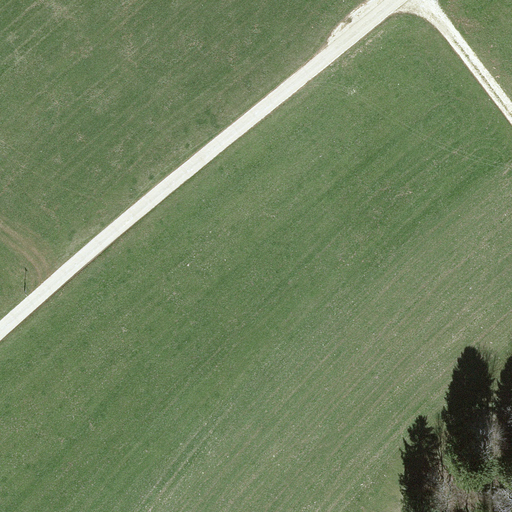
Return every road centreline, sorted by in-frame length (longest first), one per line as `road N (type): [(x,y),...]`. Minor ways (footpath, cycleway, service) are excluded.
road 1 (unclassified): [(0,330),(395,0)]
road 2 (track): [(415,0),(511,119)]
